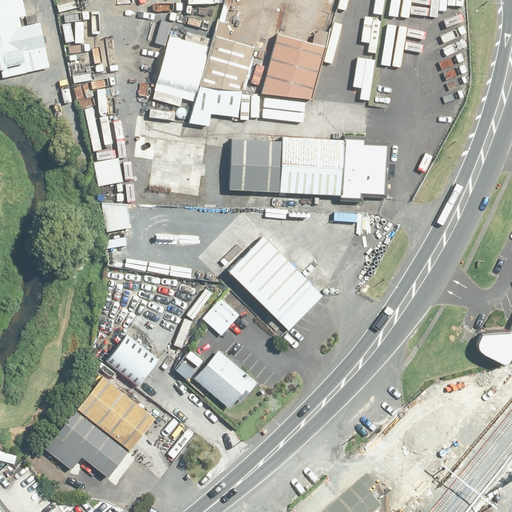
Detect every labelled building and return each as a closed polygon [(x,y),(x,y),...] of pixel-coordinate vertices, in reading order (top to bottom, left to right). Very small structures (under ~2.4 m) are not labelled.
[(0,79),(48,69),(37,24),(16,29),(10,4),(0,5),(0,79)] [(382,13),(373,11),(369,39),(378,40),(382,13)] [(339,31),(331,29),(324,55),(332,57),(339,31)] [(233,120),(252,48),(208,36),(189,109),(185,124),(207,127),(209,114),(233,120)] [(323,50),(277,37),(260,97),(309,103),(323,50)] [(377,43),(368,42),(364,69),(373,70),(377,43)] [(433,47),(426,46),(424,67),(431,68),(433,47)] [(391,52),(382,51),(379,76),(388,77),(391,52)] [(189,54),(181,53),(179,72),(187,73),(189,54)] [(186,76),(176,74),(171,101),(181,103),(186,76)] [(367,76),(359,76),(357,102),(366,103),(367,76)] [(101,99),(81,100),(81,108),(102,107),(101,99)] [(169,110),(149,108),(148,117),(168,119),(169,110)] [(383,148),(228,139),(225,191),(380,200),(383,148)] [(117,158),(93,161),(96,185),(120,182),(117,158)] [(127,203),(101,206),(108,257),(134,253),(127,203)] [(175,244),(176,234),(155,233),(155,243),(175,244)] [(206,239),(202,239),(203,235),(180,234),(179,244),(202,245),(205,245),(206,239)] [(319,297),(261,239),(223,277),(281,335),(319,297)] [(205,287),(186,312),(194,318),(213,293),(205,287)] [(226,293),(202,318),(220,335),(244,311),(226,293)] [(490,368),(503,367),(511,355),(511,316),(499,341),(480,341),(472,343),(469,353),(481,364),(490,368)] [(191,321),(182,318),(173,343),(182,347),(191,321)] [(158,359),(128,334),(102,367),(132,392),(158,359)] [(203,360),(190,350),(185,356),(198,366),(203,360)] [(252,380),(214,350),(190,380),(228,410),(252,380)] [(194,371),(182,360),(174,369),(186,380),(194,371)] [(152,417),(99,376),(72,409),(125,451),(152,417)] [(385,455),(404,476),(442,441),(446,445),(468,425),(444,400),(385,455)] [(124,453),(72,411),(42,449),(68,470),(78,458),(104,478),(124,453)] [(16,455),(0,449),(0,459),(13,464),(16,455)] [(376,511),(352,485),(321,511),(376,511)] [(25,511),(16,500),(11,505),(16,511),(25,511)]
